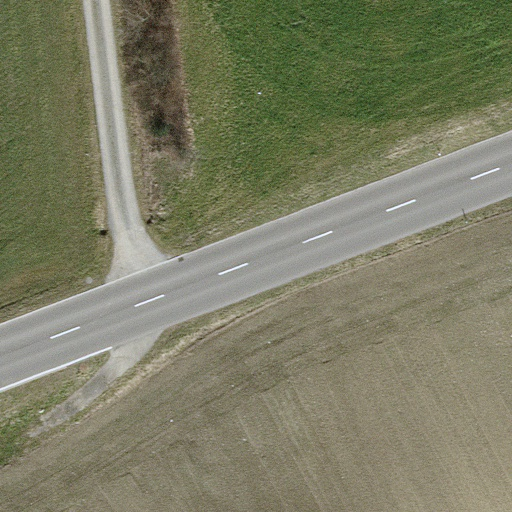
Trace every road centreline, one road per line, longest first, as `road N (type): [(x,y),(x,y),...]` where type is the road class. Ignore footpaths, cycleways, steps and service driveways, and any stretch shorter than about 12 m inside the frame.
road 1 (tertiary): [(0,359),(511,166)]
road 2 (track): [(146,303),(122,209),(103,0)]
